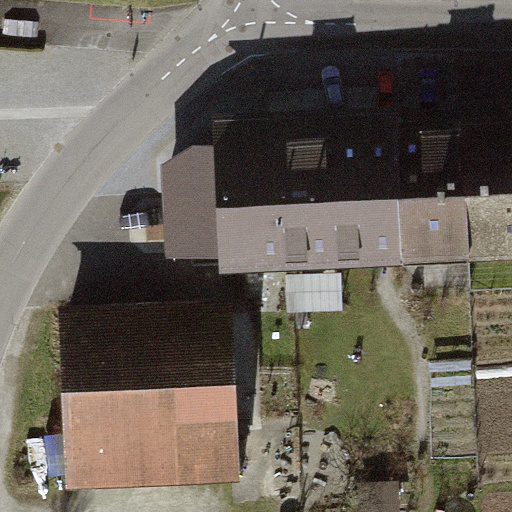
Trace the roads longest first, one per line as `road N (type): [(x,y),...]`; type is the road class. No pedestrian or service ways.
road 1 (tertiary): [(0,299),(39,218),(140,102),(195,50),(255,24)]
road 2 (tertiary): [(255,24),(511,23)]
